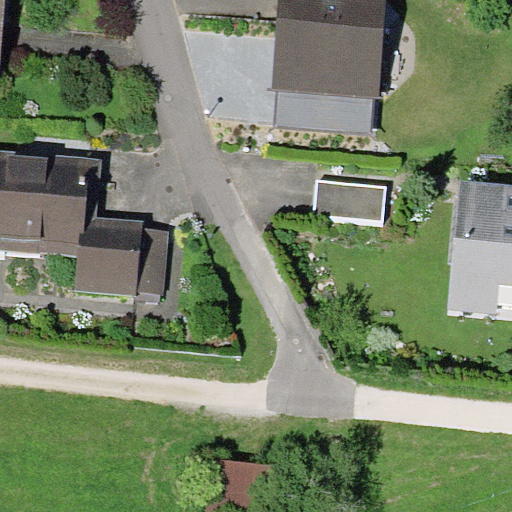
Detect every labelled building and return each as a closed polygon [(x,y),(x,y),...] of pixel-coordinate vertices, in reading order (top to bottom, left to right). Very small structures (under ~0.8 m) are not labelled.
[(281,0),(274,93),(368,100),(375,0),(420,0),(427,1),(427,0),(281,0)] [(452,134),(473,136),(476,103),(455,101),(452,134)] [(82,204),(85,175),(38,171),(38,176),(9,174),(9,169),(0,167),(0,254),(74,261),(71,295),(130,300),(130,307),(154,309),(156,286),(133,284),(137,238),(75,232),(77,204),(82,204)] [(309,224),(378,231),(382,195),(312,189),(309,224)] [(452,313),(511,318),(511,207),(462,203),(452,313)] [(206,511),(264,511),(267,485),(209,479),(206,511)]
